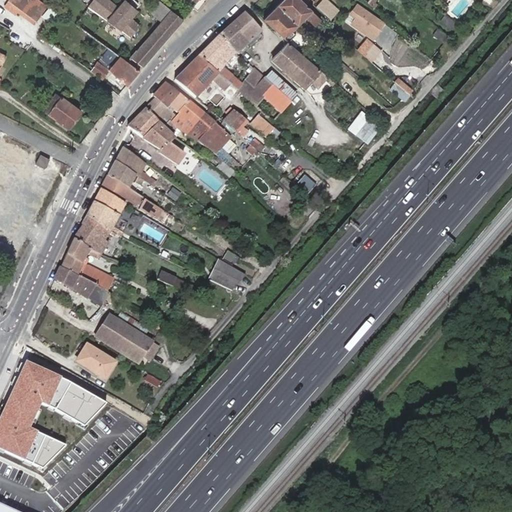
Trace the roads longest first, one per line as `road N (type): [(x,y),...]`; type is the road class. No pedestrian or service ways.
road 1 (residential): [(503,0),(177,378)]
road 2 (motorway): [(185,511),(511,136)]
road 3 (motorway): [(511,78),(270,356)]
road 4 (motorway): [(270,356),(240,363),(99,511)]
road 5 (secondary): [(231,0),(150,74),(88,167)]
road 6 (motorway): [(270,356),(136,511)]
road 7 (secondary): [(88,167),(6,343)]
